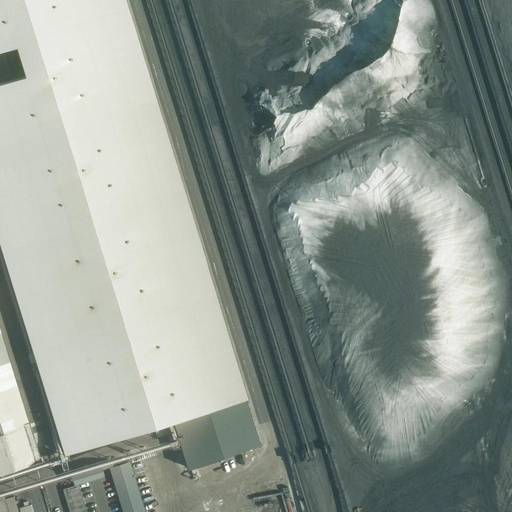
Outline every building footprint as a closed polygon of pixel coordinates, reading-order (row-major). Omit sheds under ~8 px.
[(0,78),(17,73),(11,52),(0,55),(0,78)] [(0,98),(0,269),(17,325),(79,305),(14,94),(0,98)] [(0,390),(18,386),(0,328),(0,390)] [(422,349),(396,350),(396,361),(401,361),(401,367),(407,367),(407,373),(422,373),(422,349)] [(106,405),(96,370),(89,372),(88,372),(48,385),(40,387),(51,422),(58,420),(99,407),(106,405)] [(0,474),(42,461),(25,408),(0,415),(0,474)] [(145,511),(130,460),(121,463),(120,460),(102,465),(72,474),(75,484),(105,475),(103,469),(110,467),(123,511),(145,511)] [(106,511),(96,478),(80,484),(89,511),(87,511),(79,485),(78,485),(64,489),(70,511),(106,511)] [(19,511),(14,496),(6,499),(4,493),(0,494),(0,511),(19,511)]
